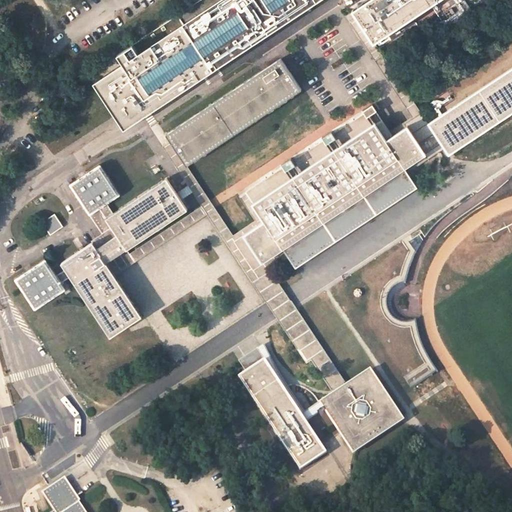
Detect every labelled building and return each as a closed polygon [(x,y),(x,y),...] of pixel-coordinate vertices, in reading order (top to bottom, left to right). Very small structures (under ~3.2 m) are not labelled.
[(122,123),(125,128),(148,113),(211,71),(213,69),(318,0),(198,0),(177,14),(118,54),(124,62),(117,67),(94,82),(122,123)] [(362,22),(374,41),(435,0),(369,0),(354,10),(359,18),(362,22)] [(362,22),(359,18),(352,23),(354,27),(392,85),(404,103),(414,117),(409,120),(390,133),(381,120),(375,123),(387,141),(407,127),(422,149),(425,154),(430,151),(437,146),(442,143),(439,139),(429,124),(428,125),(414,104),(411,100),(409,97),(379,51),(372,42),(374,41),(362,22)] [(174,146),(187,164),(301,89),(289,70),(281,58),(260,72),(166,134),(171,141),(174,146)] [(442,143),(448,153),(511,111),(511,69),(429,124),(439,139),(442,143)] [(28,81),(18,77),(15,84),(25,88),(28,81)] [(234,240),(254,270),(265,263),(284,250),(406,170),(426,156),(425,154),(422,149),(407,127),(387,141),(375,123),(381,120),(382,119),(372,105),(363,111),(365,114),(334,134),(332,131),(322,138),(324,141),(293,161),(291,158),(281,165),(283,168),(246,193),(264,220),(234,240)] [(112,259),(107,262),(115,274),(208,212),(272,310),(280,321),(307,362),(312,359),(335,393),(337,397),(343,393),(348,390),(296,310),(289,299),(283,290),(266,265),(265,263),(254,270),(234,240),(264,220),(246,193),(241,196),(257,221),(233,236),(212,204),(209,200),(186,165),(187,164),(174,146),(171,141),(168,144),(164,146),(189,184),(176,192),(179,196),(181,200),(194,191),(203,205),(130,254),(127,249),(112,259)] [(87,172),(69,184),(103,234),(113,227),(106,218),(114,213),(113,212),(107,203),(120,194),(99,164),(87,172)] [(406,170),(284,250),(285,252),(293,263),(414,183),(410,176),(406,170)] [(127,249),(187,209),(181,200),(179,196),(176,192),(167,178),(114,213),(106,218),(113,227),(118,234),(102,245),(97,248),(107,262),(112,259),(127,249)] [(60,223),(54,214),(42,222),(50,234),(63,226),(60,223)] [(97,238),(92,241),(97,248),(102,245),(118,234),(113,227),(103,234),(97,238)] [(401,241),(357,271),(368,286),(362,316),(409,387),(436,369),(429,359),(423,347),(419,336),(415,320),(411,322),(401,322),(392,316),(387,307),(386,298),(389,291),(396,284),(405,281),(409,268),(415,253),(406,238),(401,241)] [(71,276),(111,336),(142,316),(115,274),(107,262),(97,248),(92,241),(78,251),(62,262),(66,268),(71,276)] [(15,278),(36,309),(65,289),(61,283),(71,276),(66,268),(56,275),(45,258),(15,278)] [(246,372),(240,376),(296,461),(301,468),(325,452),(321,445),(304,420),(301,415),(280,383),(276,377),(257,349),(239,361),(246,372)] [(337,397),(328,403),(345,430),(355,445),(396,417),(393,413),(368,376),(348,390),(343,393),(337,397)] [(328,403),(337,397),(335,393),(301,415),(304,420),(328,403)] [(56,509),(57,511),(86,511),(65,479),(51,488),(45,491),(45,492),(56,509)]
